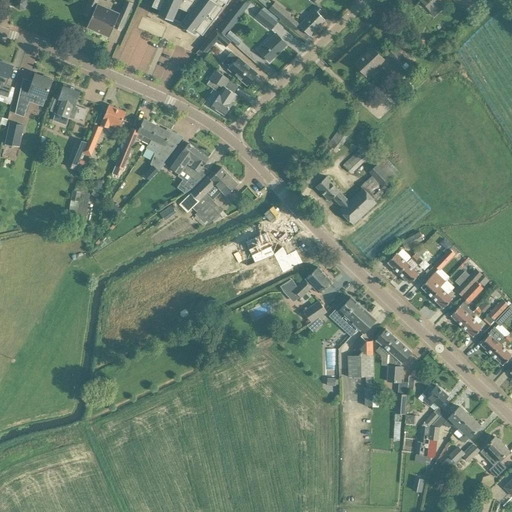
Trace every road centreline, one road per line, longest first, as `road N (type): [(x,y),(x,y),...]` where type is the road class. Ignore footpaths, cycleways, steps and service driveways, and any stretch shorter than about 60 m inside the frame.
road 1 (tertiary): [(511,420),(226,138)]
road 2 (tertiary): [(226,138),(181,106),(0,31)]
road 3 (residential): [(226,138),(367,0)]
